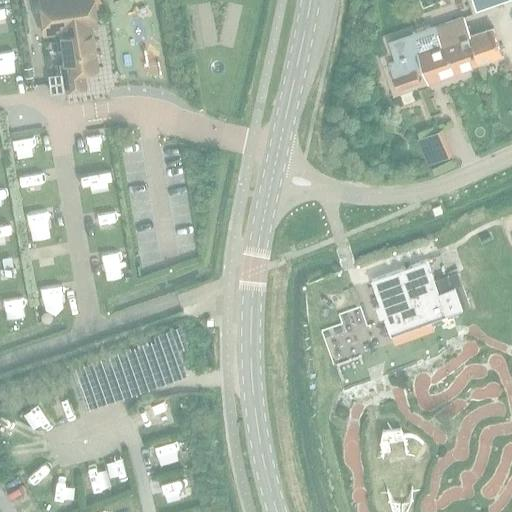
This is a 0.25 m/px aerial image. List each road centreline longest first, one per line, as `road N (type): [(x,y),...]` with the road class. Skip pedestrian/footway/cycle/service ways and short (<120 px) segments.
road 1 (secondary): [(275,511),(258,452),(250,329),(251,274),(271,183)]
road 2 (unclassified): [(271,183),(358,199),(419,196),(511,158)]
road 3 (secondary): [(271,183),(310,0)]
